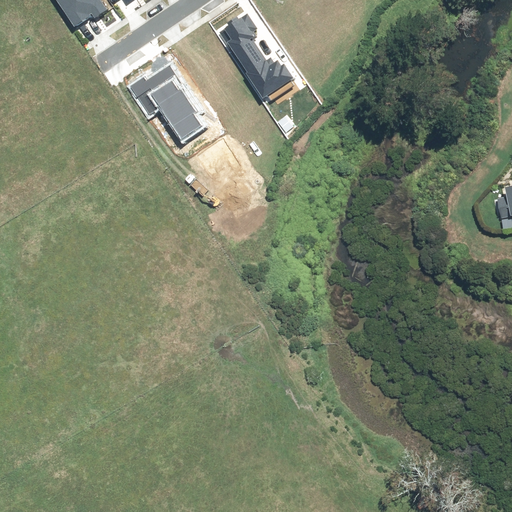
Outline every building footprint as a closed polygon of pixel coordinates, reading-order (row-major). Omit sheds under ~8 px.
[(108,3),(106,0),(59,0),(76,25),(108,3)] [(119,0),(127,11),(143,0),(119,0)] [(256,29),(247,15),(226,28),(234,40),(230,42),(266,97),(295,78),(285,62),(281,65),(279,60),(274,63),(271,58),(266,61),(253,40),(257,37),(253,31),(256,29)] [(127,87),(148,119),(161,111),(182,143),(205,127),(196,113),(201,111),(171,65),(146,82),(144,76),(127,87)] [(511,186),(506,188),(508,197),(496,200),(500,220),(511,217),(511,186)]
